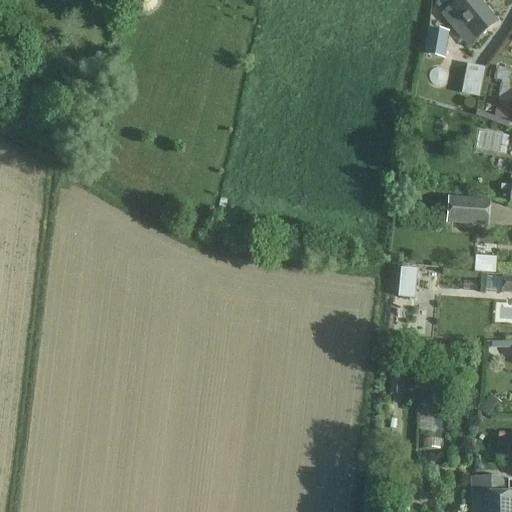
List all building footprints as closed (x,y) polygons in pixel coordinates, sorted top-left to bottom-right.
[(450,26),(466,47),(474,40),(496,22),(478,0),(458,0),(441,15),(450,26)] [(444,60),(448,32),(427,29),(422,57),(444,60)] [(480,96),(483,66),(464,64),(461,94),(480,96)] [(511,71),(497,68),(494,81),(501,82),(494,117),(506,120),(511,89),(511,71)] [(504,152),(508,136),(480,130),(477,147),(504,152)] [(489,200),(447,197),(445,225),(487,228),(489,200)] [(495,272),(496,256),(475,254),(474,271),(495,272)] [(398,267),(395,296),(411,297),(414,269),(398,267)] [(511,278),(501,278),(500,294),(511,295),(511,278)] [(441,451),(441,441),(419,440),(418,450),(441,451)] [(511,511),(511,491),(502,492),(501,478),(471,478),(471,511),(511,511)]
